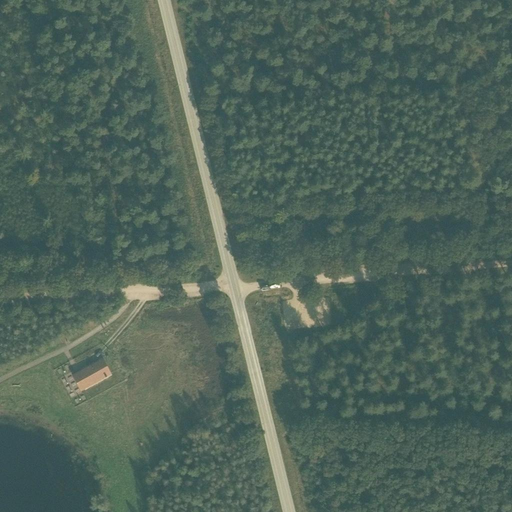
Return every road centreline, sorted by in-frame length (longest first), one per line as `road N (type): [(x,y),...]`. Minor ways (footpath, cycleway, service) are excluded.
road 1 (tertiary): [(288,511),(163,0)]
road 2 (track): [(335,277),(511,262)]
road 3 (track): [(0,382),(93,335),(138,291)]
road 4 (track): [(138,291),(0,300)]
